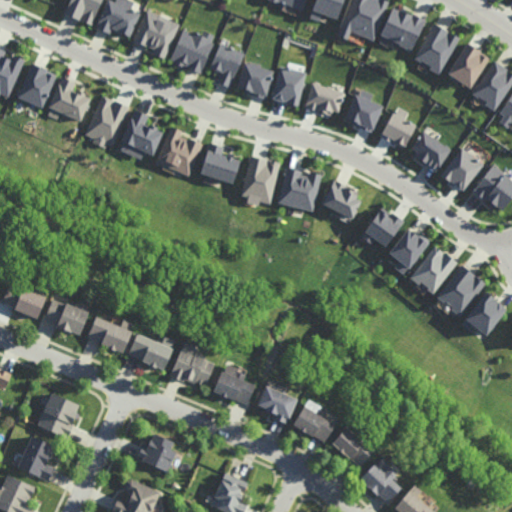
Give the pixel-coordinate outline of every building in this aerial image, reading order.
[(70,0),(65,14),(93,25),(102,0),(70,0)] [(110,0),(107,0),(97,26),(129,40),(140,13),(131,9),(134,1),(131,0),(115,0),(115,2),(110,0)] [(270,0),(304,10),(306,0),(270,0)] [(342,0),(315,0),(309,18),(319,21),(321,14),(336,19),(342,0)] [(388,1),(386,0),(350,0),(338,36),(347,40),(350,32),(374,40),(388,1)] [(380,35),(412,50),(425,21),(392,6),(380,35)] [(165,59),(179,24),(146,10),(133,41),(155,50),(154,54),(165,59)] [(430,24),(415,61),(442,73),(458,36),(430,24)] [(202,72),(215,35),(203,31),(201,35),(182,28),(171,62),(202,72)] [(209,69),(220,73),(216,82),(230,88),(244,53),(220,43),(209,69)] [(472,88),(488,55),(464,43),(448,76),(472,88)] [(0,95),(7,99),(25,61),(0,49),(0,95)] [(472,94),(496,110),(511,83),(511,72),(493,61),(472,94)] [(31,63),(56,74),(41,107),(17,97),(31,63)] [(273,69),(243,63),(237,90),(267,96),(273,69)] [(272,99),(298,105),(306,72),(279,66),(272,99)] [(62,77),(75,83),(72,89),(91,98),(80,122),(61,114),(58,119),(48,115),(51,108),(48,107),(62,77)] [(339,114),(344,90),(310,84),(306,108),(339,114)] [(373,95),(357,89),(345,120),(373,130),(382,105),(371,101),(373,95)] [(101,93),(130,106),(112,146),(107,144),(106,147),(92,141),(93,139),(83,135),(101,93)] [(511,123),(511,94),(496,120),(508,127),(511,122),(511,123)] [(381,137),(404,149),(415,125),(404,120),(408,111),(396,105),(381,137)] [(118,149),(141,159),(145,151),(153,155),(163,131),(146,123),(149,115),(135,109),(118,149)] [(202,144),(180,135),(182,130),(171,126),(156,162),(189,175),(202,144)] [(439,169),(450,147),(420,132),(409,153),(439,169)] [(200,173),(232,184),(240,160),(222,154),(224,147),(209,142),(200,173)] [(440,175),(463,191),(483,165),(461,148),(440,175)] [(260,203),(260,201),(270,204),(279,162),(250,156),(241,199),(260,203)] [(501,211),(511,197),(511,179),(492,165),(473,190),(501,211)] [(278,203),(313,211),(321,174),(310,172),(309,174),(286,168),(278,203)] [(362,194),(333,180),(322,204),(351,218),(362,194)] [(362,238),(372,244),(374,240),(387,247),(402,219),(379,206),(362,238)] [(388,253),(399,261),(394,267),(404,275),(428,242),(408,227),(388,253)] [(410,276),(432,294),(457,263),(435,245),(410,276)] [(460,315),(485,283),(462,265),(436,297),(460,315)] [(22,291),(23,288),(46,297),(37,319),(14,310),(15,308),(2,303),(9,286),(22,291)] [(485,335),(506,309),(485,292),(464,318),(485,335)] [(66,305),(67,303),(89,313),(80,335),(72,332),(71,333),(67,331),(66,332),(56,328),(58,324),(45,319),(53,299),(66,305)] [(121,327),(124,320),(135,324),(132,332),(133,332),(124,354),(116,350),(115,352),(108,349),(109,347),(102,344),(102,343),(88,337),(97,317),(121,327)] [(163,345),(166,337),(175,341),(172,349),(174,350),(165,371),(157,368),(157,369),(149,366),(150,364),(143,361),(144,360),(130,354),(138,334),(163,345)] [(199,350),(197,353),(208,358),(207,360),(216,364),(206,386),(196,381),(195,384),(186,379),(184,383),(170,376),(182,350),(183,351),(186,344),(199,350)] [(245,375),(243,381),(255,386),(246,404),(236,400),(236,401),(229,398),(229,399),(222,396),(223,395),(215,392),(224,372),(224,373),(228,364),(240,369),(239,372),(245,375)] [(0,368),(12,374),(5,389),(0,386),(0,368)] [(279,392),(280,390),(287,393),(286,395),(297,400),(289,419),(288,419),(287,424),(272,418),(273,414),(266,411),(267,409),(258,405),(266,386),(279,392)] [(80,414),(77,419),(76,418),(73,424),(74,425),(68,438),(38,425),(40,420),(38,419),(42,412),(44,413),(49,400),(49,398),(50,394),(53,393),(80,406),(77,412),(80,414)] [(325,443),(314,436),(313,437),(306,433),(306,434),(300,430),(300,429),(293,425),(309,399),(322,407),(320,411),(327,415),(324,419),(336,426),(325,443)] [(363,432),(362,433),(369,439),(365,443),(374,452),(360,468),(350,458),(350,459),(332,444),(347,428),(348,429),(354,423),(363,432)] [(175,442),(171,450),(177,453),(168,472),(137,458),(143,445),(148,447),(151,440),(152,441),(155,434),(175,442)] [(51,459),(49,458),(47,464),(55,467),(49,481),(18,468),(23,455),(23,453),(25,446),(28,444),(32,436),(56,447),(51,459)] [(391,468),(390,469),(397,476),(393,481),(402,489),(388,504),(379,495),(377,496),(373,492),(373,493),(366,486),(366,485),(360,479),(375,464),(376,465),(382,459),(391,468)] [(240,501),(248,505),(244,511),(226,511),(211,505),(218,490),(217,489),(218,486),(219,487),(225,472),(248,483),(240,501)] [(31,497),(30,496),(28,499),(25,503),(36,508),(34,511),(9,511),(0,507),(0,491),(8,474),(36,487),(31,497)] [(152,511),(111,511),(118,497),(125,500),(129,491),(127,490),(126,485),(128,481),(132,479),(161,493),(152,511)] [(399,511),(396,509),(415,485),(423,491),(417,498),(433,511),(399,511)]
